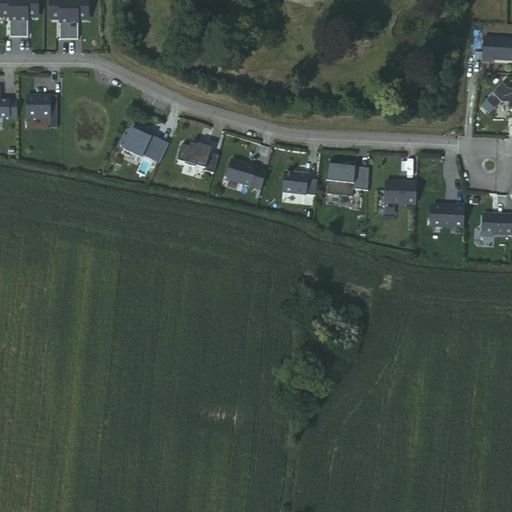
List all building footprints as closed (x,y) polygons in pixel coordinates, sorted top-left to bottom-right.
[(41,22),(40,0),(0,0),(0,20),(6,20),(6,38),(34,38),(34,22),(41,22)] [(91,24),(90,0),(47,0),(47,23),(56,24),(57,38),(83,41),(82,23),(91,24)] [(483,63),(511,64),(511,36),(483,35),(483,51),(472,50),(472,59),(482,61),(483,63)] [(511,87),(510,88),(502,80),(482,101),(495,114),(507,106),(509,112),(511,112),(511,87)] [(26,119),(50,121),(52,92),(26,92),(26,119)] [(0,119),(19,119),(20,95),(0,95),(0,119)] [(143,159),(160,167),(173,137),(153,129),(151,134),(133,123),(120,148),(140,162),(143,159)] [(200,172),(213,176),(222,153),(215,151),(216,144),(200,136),(199,140),(190,136),(188,142),(182,139),(175,161),(200,169),(200,172)] [(226,181),(262,194),(270,167),(231,154),(223,176),(226,181)] [(356,190),(368,192),(372,164),(327,160),(325,196),(353,200),(356,190)] [(280,195),(308,198),(310,170),(283,166),(280,195)] [(384,204),(418,205),(419,177),(384,177),(384,204)] [(428,229),(465,232),(466,200),(429,200),(428,229)] [(496,238),(511,240),(511,207),(484,205),(480,241),(493,243),(496,238)]
